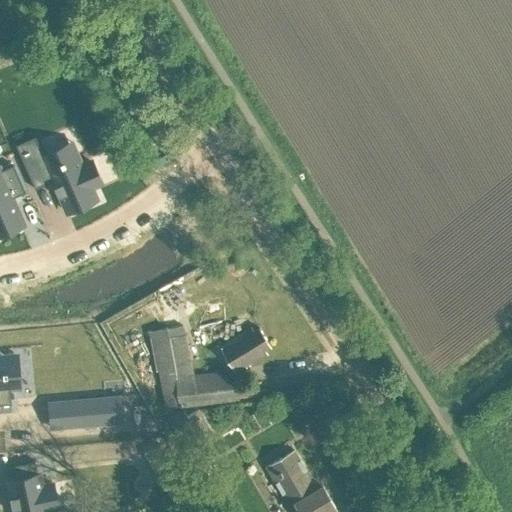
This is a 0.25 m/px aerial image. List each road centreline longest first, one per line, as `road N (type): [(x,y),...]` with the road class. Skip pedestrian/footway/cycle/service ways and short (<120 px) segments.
road 1 (unclassified): [(450,511),(214,147)]
road 2 (residential): [(214,147),(118,218),(60,250),(0,266)]
road 3 (unclassified): [(214,147),(115,0)]
